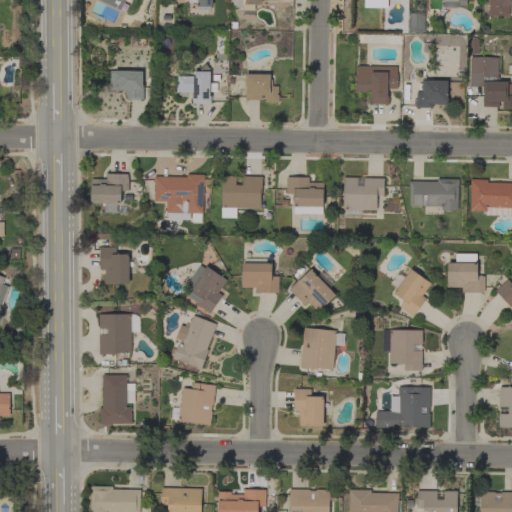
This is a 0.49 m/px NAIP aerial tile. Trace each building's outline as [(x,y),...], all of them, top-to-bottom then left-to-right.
[(125,0),(120,10),(99,0),(125,0)] [(212,0),(212,6),(211,6),(211,9),(199,9),(199,6),(197,6),(197,3),(188,3),(188,0),(212,0)] [(262,0),(262,4),(255,4),(255,10),(243,10),(243,0),(262,0)] [(386,0),(386,8),(363,7),(363,0),(386,0)] [(511,5),(510,5),(509,16),(488,15),(488,12),(489,12),(489,0),(511,0),(511,5)] [(424,31),(409,31),(409,13),(425,13),(424,31)] [(469,39),(478,39),(479,54),(470,54),(469,39)] [(511,84),(511,109),(503,109),(503,102),(499,102),(499,107),(483,106),(483,97),(484,97),(484,93),(483,93),(483,87),(470,87),(471,57),(498,58),(498,76),(499,76),(498,81),(508,82),(507,84),(511,84)] [(215,93),(210,93),(210,95),(211,95),(211,104),(192,104),(192,95),(193,95),(193,93),(176,92),(176,88),(177,88),(177,76),(193,76),(193,71),(201,71),(201,68),(205,64),(210,64),(210,82),(216,82),(215,93)] [(397,67),(397,73),(398,73),(397,89),(387,89),(387,96),(388,96),(388,104),(370,104),(370,95),(371,95),(371,93),(354,93),(354,83),(355,83),(355,76),(357,76),(358,66),(397,67)] [(143,71),(142,85),(143,85),(143,100),(127,99),(127,91),(109,90),(109,87),(110,87),(110,70),(143,71)] [(270,74),(270,80),(272,80),(272,86),(278,86),(278,96),(279,96),(279,102),(265,102),(265,95),(261,95),(261,100),(245,100),(246,91),(246,86),(245,86),(245,74),(270,74)] [(415,108),(415,103),(416,103),(416,92),(421,92),(422,80),(447,81),(447,98),(448,98),(448,105),(433,104),(433,108),(415,108)] [(117,203),(117,212),(105,212),(105,203),(91,203),(91,179),(106,179),(106,174),(127,174),(128,180),(128,191),(121,191),(120,204),(117,203)] [(200,222),(191,222),(191,213),(189,213),(189,219),(167,219),(167,213),(166,213),(166,201),(154,201),(155,182),(154,182),(154,176),(187,177),(187,174),(204,175),(204,179),(210,180),(210,187),(203,186),(203,213),(201,213),(200,222)] [(237,208),(236,218),(221,217),(222,176),(236,176),(236,177),(242,177),(242,176),(262,177),(262,193),(261,193),(260,209),(237,208)] [(321,213),(293,213),(293,193),(286,193),(286,177),(308,177),(308,182),(323,183),(323,207),(321,207),(321,213)] [(360,218),(343,217),(344,209),(343,209),(343,177),(358,178),(357,186),(364,186),(364,178),(384,178),(383,195),(377,195),(376,210),(360,210),(360,218)] [(437,181),(437,179),(458,179),(458,185),(457,210),(441,210),(441,206),(409,206),(409,188),(409,181),(437,181)] [(510,215),(484,215),(484,211),(470,211),(471,185),(470,185),(470,179),(487,180),(487,182),(511,182),(511,208),(510,208),(510,215)] [(129,284),(105,284),(105,269),(99,269),(99,247),(116,247),(116,254),(129,254),(129,284)] [(476,254),(476,276),(484,276),(484,291),(482,291),(482,293),(462,292),(462,287),(447,287),(447,263),(448,263),(448,262),(455,262),(455,254),(476,254)] [(243,258),(265,258),(265,263),(272,263),(271,276),(279,276),(279,293),(257,292),(257,287),(242,287),(242,263),(243,263),(243,258)] [(186,283),(199,264),(205,268),(206,266),(226,280),(218,292),(222,295),(210,314),(196,304),(200,298),(189,291),(192,287),(186,283)] [(321,271),(332,283),(328,287),(335,295),(318,312),(308,301),(304,305),(288,289),(300,277),(301,278),(310,269),(311,270),(312,269),(316,273),(315,274),(316,275),(321,271)] [(422,295),(426,298),(413,316),(400,307),(404,301),(393,293),(397,288),(392,285),(399,274),(405,278),(411,269),(430,283),(422,295)] [(8,286),(1,307),(0,306),(0,275),(4,277),(2,284),(8,286)] [(511,305),(510,307),(495,291),(507,279),(511,284),(511,305)] [(131,353),(116,353),(116,354),(99,354),(99,335),(107,334),(107,328),(99,328),(99,314),(131,314),(134,314),(138,316),(138,318),(138,331),(131,331),(131,353)] [(193,315),(216,324),(206,349),(208,350),(200,370),(196,368),(196,367),(178,360),(178,361),(172,359),(180,340),(174,338),(179,325),(184,326),(185,323),(189,325),(193,315)] [(304,327),(336,331),(336,333),(344,333),(343,346),(335,345),(332,369),(317,368),(317,370),(300,368),(304,327)] [(380,352),(381,330),(422,330),(422,344),(413,344),(413,350),(422,350),(421,370),(405,370),(405,363),(389,363),(389,352),(380,352)] [(133,402),(127,403),(127,407),(131,407),(131,423),(100,424),(100,407),(102,407),(102,374),(107,374),(107,375),(126,374),(127,383),(134,383),(134,390),(133,390),(133,402)] [(170,418),(172,407),(179,408),(182,387),(191,388),(192,382),(215,385),(213,405),(212,405),(211,411),(212,411),(210,425),(178,421),(178,419),(170,418)] [(389,396),(397,396),(397,386),(430,387),(430,407),(429,407),(429,413),(430,413),(430,427),(399,427),(399,428),(375,427),(375,411),(389,411),(389,396)] [(511,427),(498,427),(498,413),(508,414),(508,407),(498,407),(499,387),(511,387),(511,427)] [(323,426),(299,426),(299,411),(294,411),(294,389),(311,389),(311,396),(323,396),(323,426)] [(0,393),(10,393),(10,416),(0,416),(0,393)] [(140,489),(140,495),(139,511),(90,511),(91,486),(113,486),(113,489),(140,489)] [(167,511),(168,505),(161,505),(161,487),(201,488),(201,511),(167,511)] [(217,511),(218,491),(231,492),(231,494),(243,494),(243,489),(266,489),(265,506),(258,506),(258,511),(217,511)] [(290,511),(290,506),(289,506),(289,489),(309,489),(309,490),(316,490),(316,489),(329,489),(329,511),(290,511)] [(349,511),(349,496),(349,489),(371,490),(371,493),(398,493),(398,499),(397,511),(349,511)] [(423,511),(423,508),(416,508),(417,490),(437,491),(437,499),(443,499),(443,491),(457,491),(456,511),(423,511)] [(480,511),(480,491),(494,492),(494,493),(501,493),(501,492),(511,492),(511,511),(480,511)]
